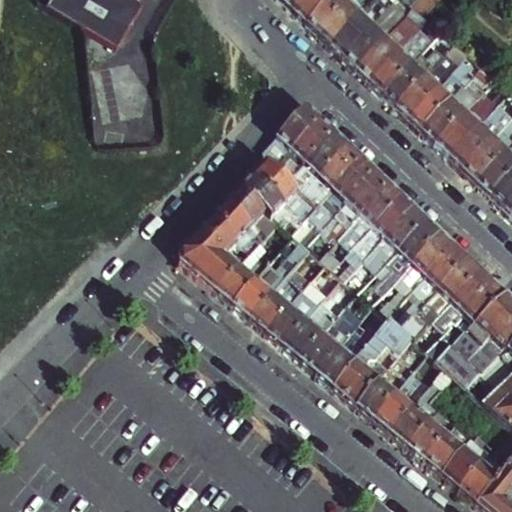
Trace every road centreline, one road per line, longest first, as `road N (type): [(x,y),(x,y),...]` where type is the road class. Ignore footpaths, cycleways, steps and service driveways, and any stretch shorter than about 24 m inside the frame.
road 1 (residential): [(423,511),(133,269)]
road 2 (residential): [(511,264),(313,76)]
road 3 (residential): [(133,269),(313,76)]
road 4 (residential): [(0,407),(133,269)]
